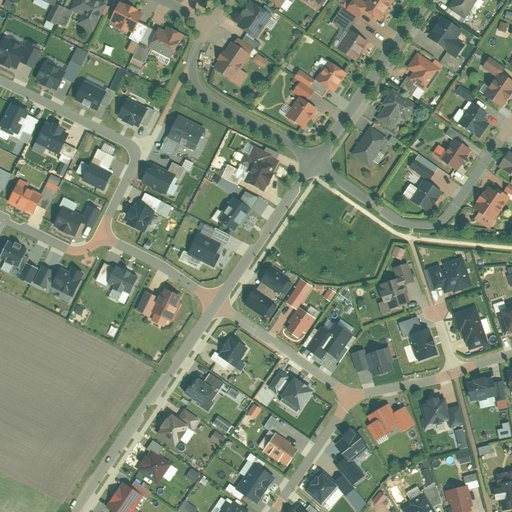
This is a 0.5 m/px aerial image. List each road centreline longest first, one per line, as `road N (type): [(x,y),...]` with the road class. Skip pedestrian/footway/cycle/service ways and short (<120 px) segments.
road 1 (residential): [(511,122),(438,223),(395,220),(315,162)]
road 2 (residential): [(75,511),(218,304)]
road 3 (residential): [(100,233),(132,159),(129,149),(0,82)]
road 4 (residential): [(209,23),(192,65),(198,90),(315,162)]
road 5 (residential): [(315,162),(426,0)]
road 6 (residential): [(218,304),(315,162)]
road 7 (residential): [(511,355),(349,397)]
road 8 (residential): [(349,397),(218,304)]
road 9 (residential): [(100,233),(218,304)]
road 10 (residential): [(274,511),(349,397)]
